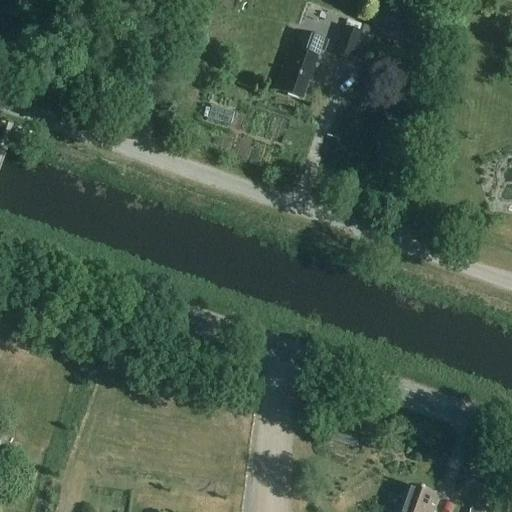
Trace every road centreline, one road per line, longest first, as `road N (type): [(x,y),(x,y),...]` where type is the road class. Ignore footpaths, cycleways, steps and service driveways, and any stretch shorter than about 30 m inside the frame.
road 1 (unclassified): [(511,284),(0,101)]
road 2 (tertiary): [(511,432),(0,254)]
road 3 (track): [(305,360),(287,511)]
